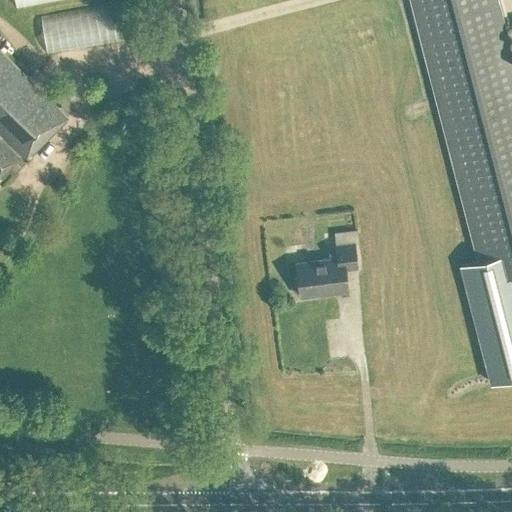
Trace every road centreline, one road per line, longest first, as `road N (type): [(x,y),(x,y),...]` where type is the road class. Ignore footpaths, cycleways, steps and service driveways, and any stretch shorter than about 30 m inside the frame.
road 1 (unclassified): [(228,506),(202,198),(171,0)]
road 2 (primary): [(228,506),(511,498)]
road 3 (primary): [(0,506),(228,506)]
road 4 (track): [(76,132),(32,180),(22,227),(0,255)]
